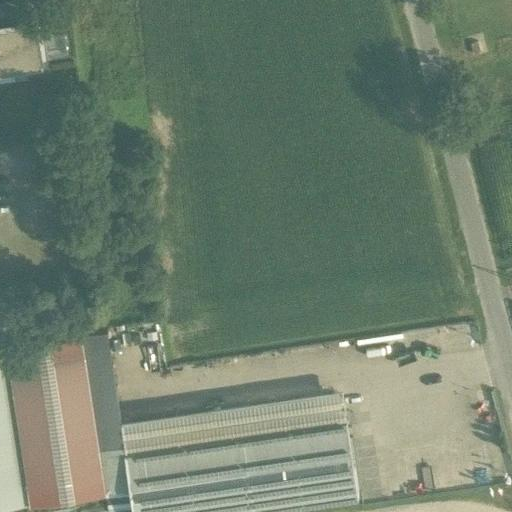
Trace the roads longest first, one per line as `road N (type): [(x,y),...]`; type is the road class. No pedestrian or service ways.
road 1 (unknown): [(511,368),(64,362)]
road 2 (unclassified): [(418,0),(511,370)]
